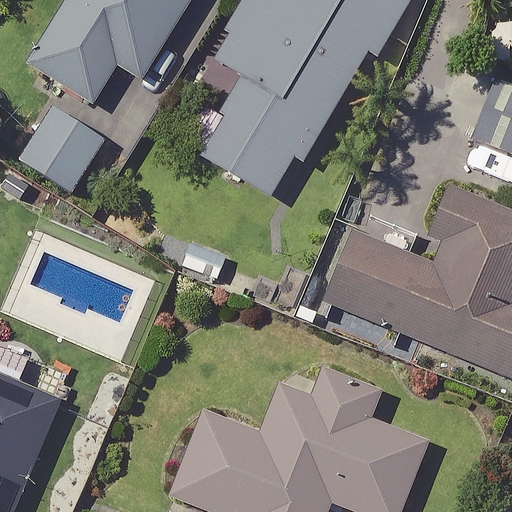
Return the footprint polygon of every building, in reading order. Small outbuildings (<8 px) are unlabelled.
[(197,0),(78,0),(34,73),(97,111),(122,71),(145,85),(197,0)] [(326,175),(418,0),(254,0),(219,67),(251,84),(207,167),(271,201),(294,158),(326,175)] [(489,77),(510,80),(511,63),(511,35),(494,34),(489,77)] [(105,148),(57,118),(26,167),(73,197),(105,148)] [(511,219),(456,196),(435,246),(447,251),(438,271),(359,239),(331,309),(511,382),(511,219)] [(231,261),(192,247),(183,273),(222,287),(231,261)] [(383,397),(325,375),(313,406),(282,394),(265,439),(208,417),(175,504),(196,511),(330,511),(332,508),(341,511),(403,511),(430,441),(374,420),(383,397)] [(0,383),(0,511),(14,511),(58,408),(0,383)]
